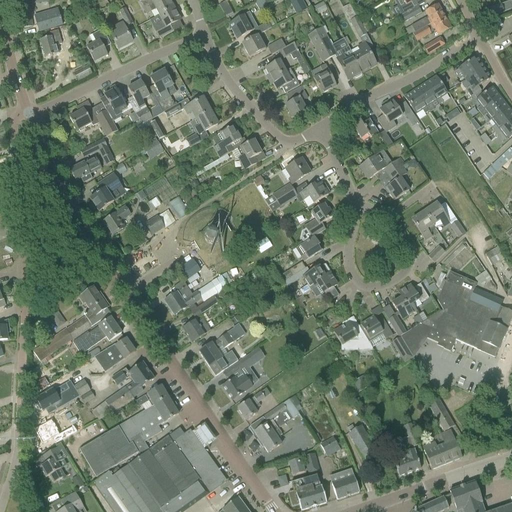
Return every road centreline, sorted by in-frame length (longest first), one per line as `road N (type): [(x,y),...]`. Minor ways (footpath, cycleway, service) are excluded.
road 1 (tertiary): [(272,511),(58,191),(29,115)]
road 2 (residential): [(18,433),(26,313),(13,128),(29,115)]
road 3 (residential): [(389,218),(410,248),(404,273),(372,287),(359,283),(349,264),(358,204)]
road 4 (residential): [(29,115),(202,34)]
road 5 (residential): [(320,129),(475,37)]
road 6 (residential): [(320,129),(287,142),(263,124),(202,34)]
road 7 (tertiary): [(354,511),(511,457)]
